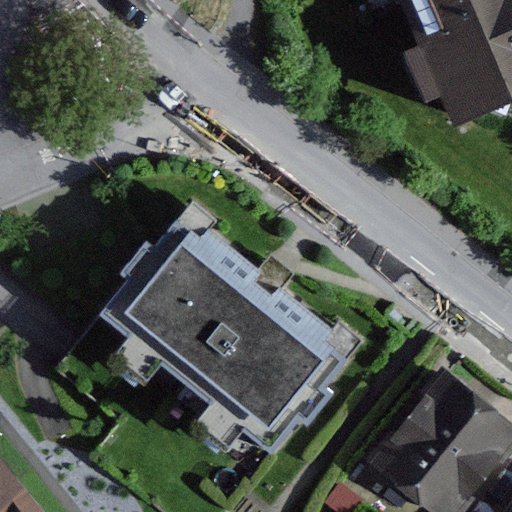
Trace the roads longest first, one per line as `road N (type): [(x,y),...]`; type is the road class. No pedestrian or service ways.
road 1 (residential): [(200,96),(511,335)]
road 2 (residential): [(200,96),(0,176)]
road 3 (residential): [(109,0),(200,96)]
